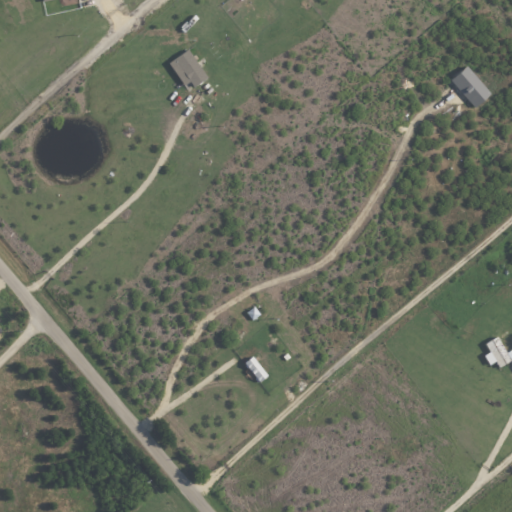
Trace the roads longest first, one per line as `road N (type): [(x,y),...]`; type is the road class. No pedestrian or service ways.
road 1 (residential): [(193,496),(511,217)]
road 2 (residential): [(206,511),(0,265)]
